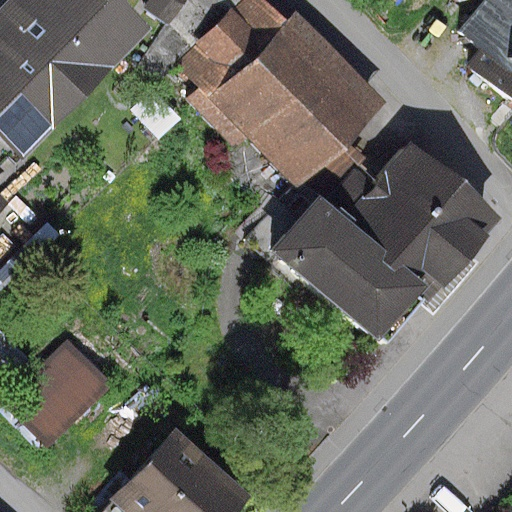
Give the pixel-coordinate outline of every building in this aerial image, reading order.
[(90,0),(0,0),(0,163),(125,34),(90,0)] [(367,115),(247,0),(197,0),(139,60),(284,201),(367,115)] [(511,0),(511,1),(510,0),(469,0),(438,38),(460,55),(446,72),(511,126),(511,0)] [(310,233),(290,215),(243,268),(339,352),(387,297),(403,311),(476,227),(385,148),(310,233)] [(63,352),(0,409),(0,417),(34,453),(100,392),(63,352)] [(157,439),(93,502),(102,511),(224,511),(227,509),(157,439)]
